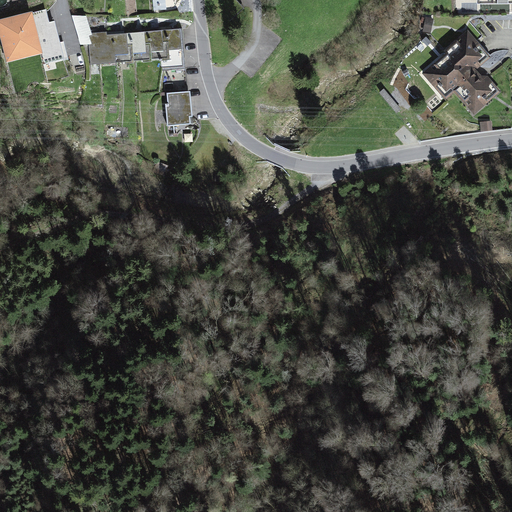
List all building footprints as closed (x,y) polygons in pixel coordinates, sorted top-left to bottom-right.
[(32,9),(0,17),(0,35),(6,60),(40,52),(43,64),(65,58),(55,19),(50,20),(47,8),(33,12),(32,9)] [(88,33),(92,33),(86,15),(72,14),(80,44),(89,43),(88,33)] [(422,16),(420,30),(431,32),(434,18),(422,16)] [(92,33),(88,33),(89,43),(91,64),(161,59),(162,70),(164,70),(185,66),(186,66),(182,27),(162,29),(145,30),(145,29),(127,31),(107,33),(107,30),(92,33)] [(446,52),(422,72),(446,99),(455,91),(474,114),(501,90),(488,75),(482,75),(476,68),(491,56),(467,29),(444,49),(446,52)] [(185,66),(164,70),(168,102),(165,102),(168,125),(191,122),(190,114),(193,113),(190,88),(187,89),(185,66)] [(491,120),(480,121),(481,131),(492,130),(491,120)]
